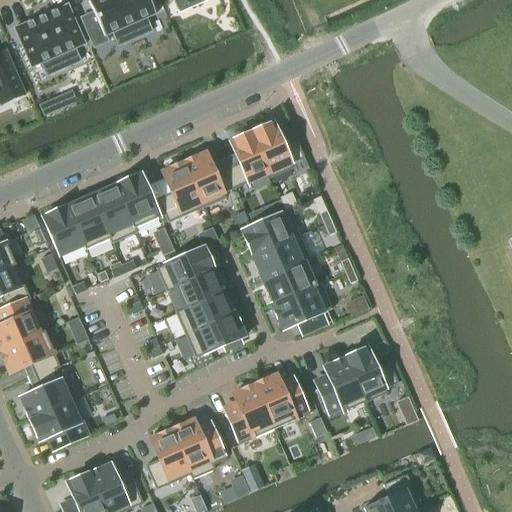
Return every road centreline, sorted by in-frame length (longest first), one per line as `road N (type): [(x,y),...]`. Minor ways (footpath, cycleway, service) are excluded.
road 1 (residential): [(0,196),(315,56)]
road 2 (residential): [(19,480),(76,460),(268,352)]
road 3 (unclassified): [(315,56),(437,0)]
road 4 (residential): [(268,352),(383,306)]
